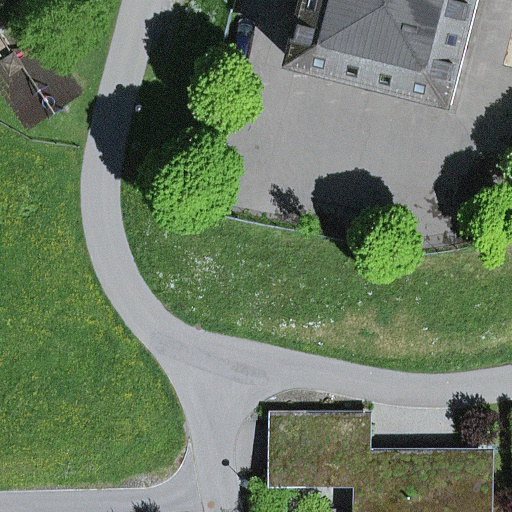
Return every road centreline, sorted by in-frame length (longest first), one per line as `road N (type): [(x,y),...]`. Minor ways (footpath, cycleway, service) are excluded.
road 1 (residential): [(140,0),(103,161),(103,215),(120,276),(159,333),(202,370)]
road 2 (residential): [(202,370),(394,395),(511,386)]
road 3 (residential): [(0,511),(153,507),(220,483)]
